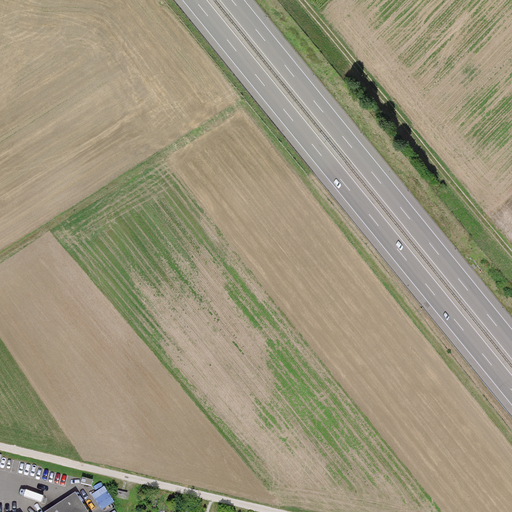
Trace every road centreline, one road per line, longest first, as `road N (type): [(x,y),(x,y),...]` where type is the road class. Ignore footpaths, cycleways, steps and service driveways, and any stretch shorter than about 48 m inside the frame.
road 1 (motorway): [(194,0),(511,392)]
road 2 (motorway): [(511,346),(231,0)]
road 3 (track): [(511,255),(299,0)]
